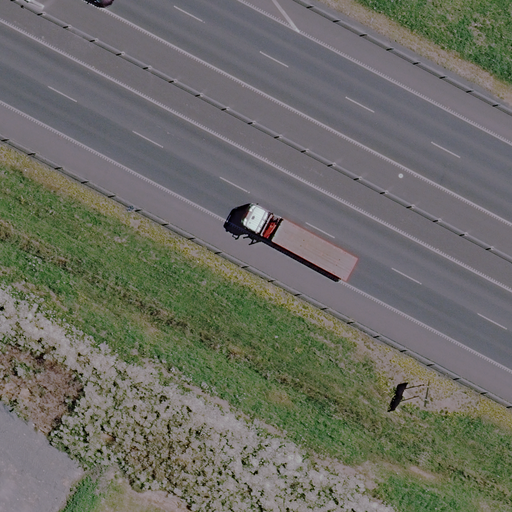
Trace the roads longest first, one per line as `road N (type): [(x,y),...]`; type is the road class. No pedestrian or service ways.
road 1 (motorway): [(511,324),(0,54)]
road 2 (motorway): [(169,0),(511,181)]
